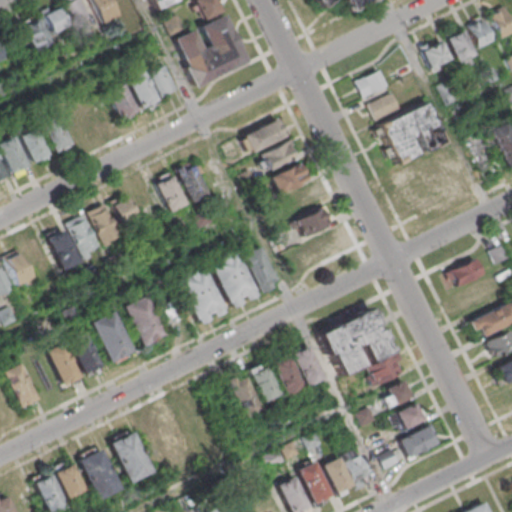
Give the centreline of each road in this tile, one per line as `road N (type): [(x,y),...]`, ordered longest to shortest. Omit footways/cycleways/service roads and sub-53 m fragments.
road 1 (residential): [(511,198),(0,458)]
road 2 (residential): [(490,455),(264,0)]
road 3 (residential): [(437,0),(0,218)]
road 4 (residential): [(511,443),(374,511)]
